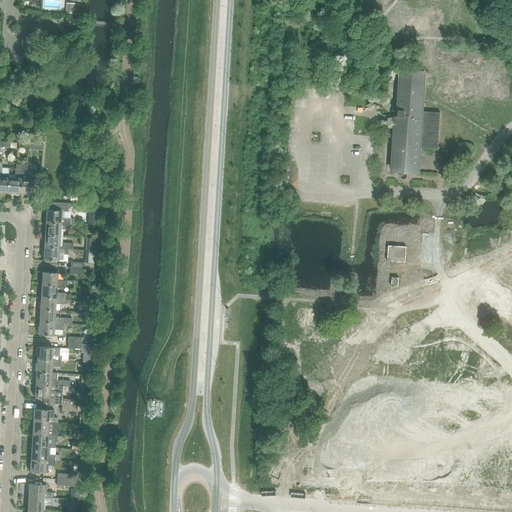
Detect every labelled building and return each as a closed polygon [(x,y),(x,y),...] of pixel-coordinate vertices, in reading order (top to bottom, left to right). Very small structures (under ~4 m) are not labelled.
[(67,3),(66,13),(74,13),(75,4),(67,3)] [(396,123),(392,171),(396,171),(408,172),(412,172),(419,172),(420,147),(438,148),(440,112),(422,111),(425,73),(408,72),(400,72),(398,96),(397,117),(396,123)] [(0,191),(7,192),(8,177),(9,175),(8,175),(9,169),(2,168),(2,162),(0,162),(0,191)] [(8,177),(7,192),(20,193),(21,169),(22,164),(16,164),(16,169),(15,175),(9,175),(8,177)] [(21,169),(20,193),(32,194),(33,185),(40,185),(40,174),(27,173),(27,169),(27,165),(22,164),(21,169)] [(44,217),(43,221),(45,222),(69,224),(74,224),(74,219),(70,218),(61,218),(61,210),(68,210),(68,204),(52,204),(51,210),(46,209),(46,218),(44,217)] [(45,222),(45,235),(60,235),(60,229),(69,229),(69,224),(45,222)] [(45,235),(44,247),(68,248),(73,249),(73,243),(59,242),(60,235),(45,235)] [(86,237),(86,250),(95,250),(95,237),(86,237)] [(388,261),(393,262),(405,262),(405,260),(406,255),(406,247),(388,246),(388,261)] [(68,248),(44,247),(43,260),(63,261),(63,254),(68,254),(68,248)] [(42,272),(42,285),(57,286),(66,286),(66,280),(57,280),(58,273),(42,272)] [(42,285),(41,297),(65,299),(65,293),(56,292),(57,286),(42,285)] [(41,297),(40,310),(55,310),(56,304),(64,304),(65,299),(41,297)] [(40,310),(39,322),(63,323),(63,324),(71,324),(72,318),(64,318),(55,317),(55,310),(40,310)] [(63,323),(39,322),(39,335),(54,336),(54,329),(63,329),(63,323)] [(81,349),(81,352),(83,352),(90,353),(91,344),(81,343),(81,349)] [(38,352),(37,360),(61,361),(62,355),(59,355),(60,348),(38,347),(38,352)] [(37,360),(36,372),(52,373),(52,366),(61,367),(61,361),(37,360)] [(36,372),(36,385),(60,386),(60,380),(58,380),(58,374),(52,373),(36,372)] [(36,385),(35,397),(44,398),(44,403),(53,403),(53,404),(61,405),(62,399),(55,398),(51,398),(51,391),(59,392),(60,386),(36,385)] [(34,409),(33,422),(58,424),(58,418),(54,417),(54,410),(50,410),(34,409)] [(33,422),(32,434),(57,436),(57,430),(58,424),(33,422)] [(32,434),(32,447),(47,448),(49,448),(50,441),(56,441),(57,436),(32,434)] [(32,447),(31,459),(55,460),(56,455),(49,454),(49,448),(47,448),(32,447)] [(31,459),(30,472),(46,473),(48,473),(48,465),(55,466),(55,460),(31,459)] [(29,484),(29,497),(53,498),(53,492),(47,492),(47,485),(45,485),(29,484)] [(71,488),(70,499),(78,500),(78,489),(71,488)] [(29,497),(28,509),(44,510),(44,503),(53,504),(53,498),(29,497)]
